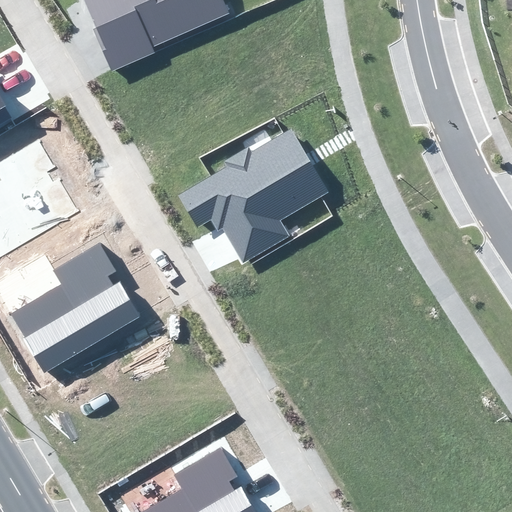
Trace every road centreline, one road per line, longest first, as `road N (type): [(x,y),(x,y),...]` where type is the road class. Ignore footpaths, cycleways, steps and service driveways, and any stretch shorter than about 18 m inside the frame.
road 1 (residential): [(324,511),(21,0)]
road 2 (residential): [(415,0),(442,111),(511,239)]
